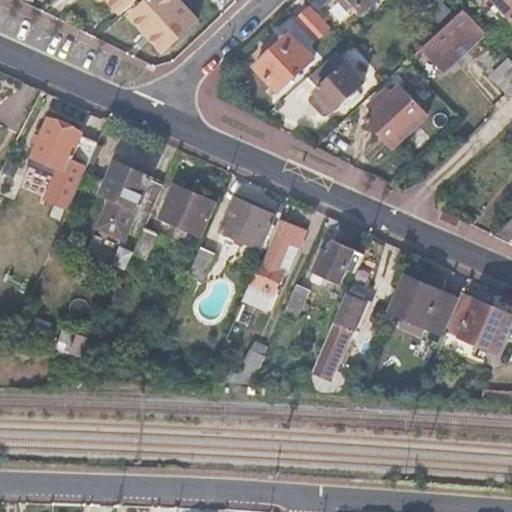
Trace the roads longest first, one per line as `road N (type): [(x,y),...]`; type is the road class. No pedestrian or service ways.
road 1 (tertiary): [(511,273),(145,113)]
road 2 (residential): [(305,495),(0,486)]
road 3 (residential): [(511,511),(305,495)]
road 4 (residential): [(145,113),(267,0)]
road 5 (tertiary): [(145,113),(0,50)]
